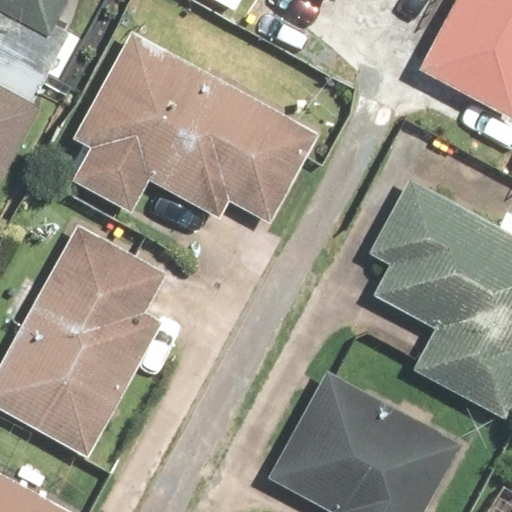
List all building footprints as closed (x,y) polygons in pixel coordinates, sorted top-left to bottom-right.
[(68,0),(0,0),(52,30),(68,0)] [(511,0),(462,0),(427,65),(511,112),(511,0)] [(0,188),(47,107),(31,98),(60,47),(0,12),(0,188)] [(323,129),(141,28),(80,136),(96,145),(77,180),(135,213),(153,180),(225,220),(237,198),(273,219),(323,129)] [(511,212),(505,227),(418,180),(380,251),(395,258),(377,292),(440,326),(418,368),(511,418),(511,417),(511,212)] [(174,269),(81,220),(0,373),(0,400),(100,453),(173,315),(154,305),(174,269)] [(335,367),(275,477),(339,511),(338,511),(425,511),(466,438),(335,367)] [(81,511),(0,465),(0,511),(81,511)]
